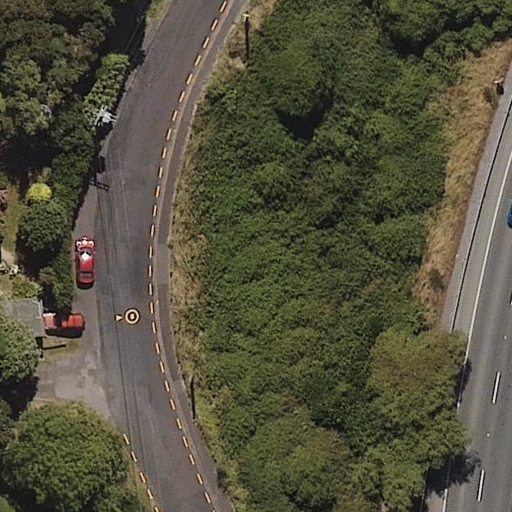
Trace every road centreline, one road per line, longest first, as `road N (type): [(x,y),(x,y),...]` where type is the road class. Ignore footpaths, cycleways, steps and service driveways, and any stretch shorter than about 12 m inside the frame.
road 1 (residential): [(187,511),(147,419),(131,353),(126,275),(140,147),(159,82),(199,0)]
road 2 (trunk): [(511,311),(480,511)]
